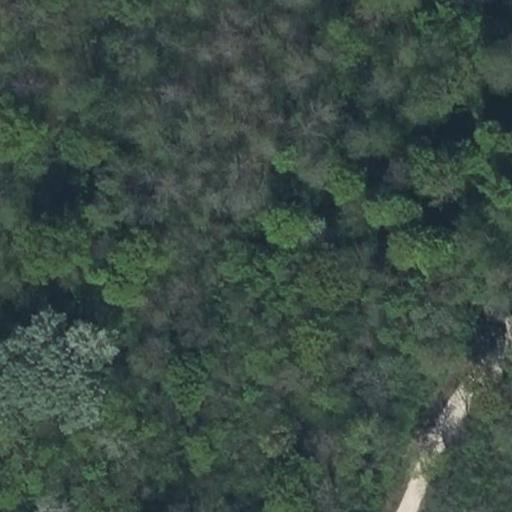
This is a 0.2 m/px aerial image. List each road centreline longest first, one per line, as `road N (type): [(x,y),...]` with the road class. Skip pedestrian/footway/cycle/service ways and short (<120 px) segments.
road 1 (track): [(511,323),(507,314),(148,190),(207,0)]
road 2 (track): [(405,511),(453,410),(511,346)]
